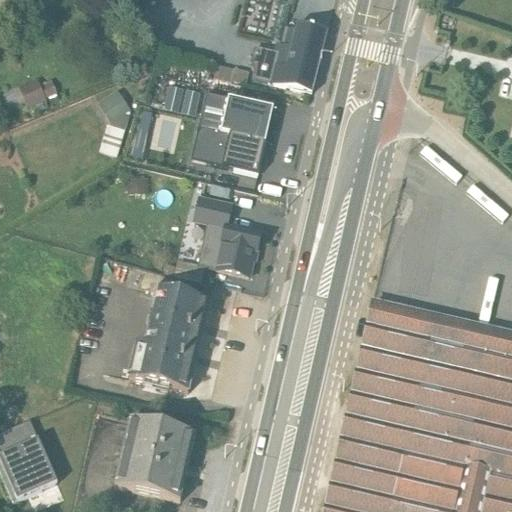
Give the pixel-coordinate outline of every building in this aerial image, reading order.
[(310,96),(326,34),(325,33),(295,26),(293,31),(284,29),(289,6),(277,3),(268,44),(279,46),(275,46),(273,54),(254,49),(249,67),(254,68),(251,82),(310,96)] [(210,69),(207,80),(211,81),(211,82),(228,87),(229,84),(244,88),(247,75),(215,68),(214,70),(210,69)] [(18,90),(30,117),(47,110),(44,101),(46,100),(47,103),(57,99),(51,83),(38,88),(35,82),(18,90)] [(167,89),(164,114),(198,118),(201,93),(167,89)] [(128,114),(116,94),(97,106),(111,129),(106,128),(98,154),(115,159),(128,114)] [(215,135),(208,167),(255,179),(256,179),(270,112),(210,97),(202,132),(215,135)] [(147,196),(147,181),(126,181),(126,197),(147,196)] [(227,228),(232,208),(197,200),(191,225),(206,228),(196,267),(177,263),(173,280),(200,286),(203,270),(247,281),(250,281),(253,266),(255,266),(261,236),(227,228)] [(156,289),(142,345),(196,360),(209,305),(156,289)] [(327,511),(511,511),(511,333),(369,305),(327,511)] [(135,344),(126,382),(142,386),(142,389),(166,395),(167,392),(188,397),(196,360),(135,344)] [(179,505),(194,438),(129,422),(113,489),(179,505)]
